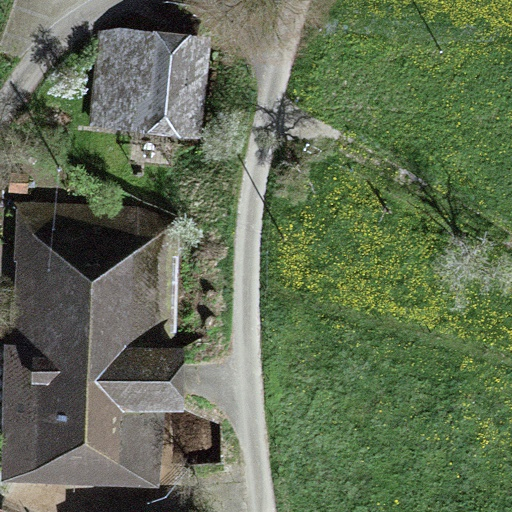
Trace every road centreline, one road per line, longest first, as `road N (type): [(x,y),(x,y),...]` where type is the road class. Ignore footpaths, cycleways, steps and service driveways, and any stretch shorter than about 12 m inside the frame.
road 1 (unclassified): [(280,0),(247,274),(265,511)]
road 2 (track): [(265,108),(511,242)]
